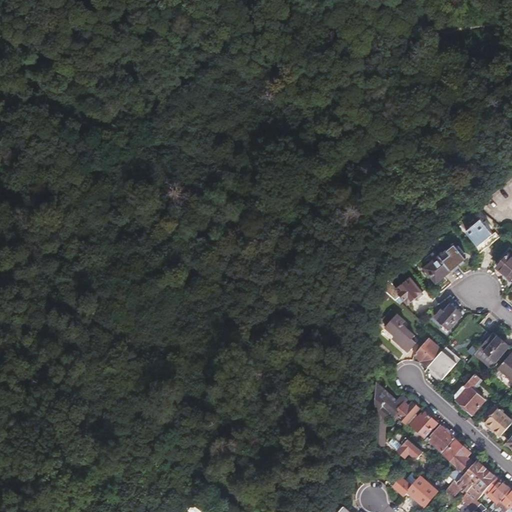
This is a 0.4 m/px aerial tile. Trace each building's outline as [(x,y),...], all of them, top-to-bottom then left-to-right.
[(479,220),(465,232),(476,245),(473,248),(477,253),(497,235),(493,231),(490,233),(479,220)] [(454,245),(440,256),(452,270),(465,258),(454,245)] [(511,252),(498,266),(511,278),(511,252)] [(452,270),(440,256),(433,263),(429,259),(426,262),(429,266),(425,270),(436,283),(452,270)] [(381,288),(391,296),(400,305),(405,299),(409,304),(422,292),(411,278),(397,290),(389,281),(381,288)] [(381,288),(381,296),(386,301),(387,301),(391,296),(381,288)] [(442,310),(436,317),(449,330),(463,315),(452,304),(445,312),(442,310)] [(398,315),(398,316),(392,311),(384,320),(388,323),(385,327),(393,334),(391,335),(391,336),(409,353),(419,340),(403,325),(406,322),(398,315)] [(503,336),(501,338),(494,332),(476,353),(493,367),(511,347),(505,341),(507,339),(503,336)] [(379,337),(378,349),(389,359),(395,353),(379,337)] [(429,367),(443,352),(438,348),(439,346),(435,341),(433,343),(429,339),(415,355),(429,367)] [(452,352),(447,347),(443,352),(429,367),(435,373),(434,375),(441,382),(459,361),(451,354),(452,352)] [(511,353),(501,367),(505,370),(511,376),(511,353)] [(474,391),(484,380),(476,373),(466,385),(464,386),(456,395),(456,398),(473,414),(485,400),(474,391)] [(377,386),(374,444),(385,445),(387,418),(385,416),(389,412),(394,416),(395,414),(406,423),(420,408),(413,402),(410,406),(405,402),(408,399),(405,396),(401,397),(397,401),(380,386),(377,386)] [(511,419),(495,404),(484,417),(487,419),(485,421),(486,422),(486,424),(490,428),(491,427),(500,435),(511,421),(511,419)] [(418,414),(409,425),(425,439),(439,423),(426,412),(422,417),(418,414)] [(441,424),(430,436),(432,438),(429,441),(442,452),(455,437),(441,424)] [(424,451),(395,426),(392,430),(396,434),(390,442),(407,457),(411,452),(418,458),(424,451)] [(472,452),(457,438),(441,454),(454,466),(456,467),(455,468),(457,470),(452,472),(450,473),(456,478),(459,481),(464,474),(475,463),(468,457),(472,452)] [(475,482),(488,467),(482,462),(479,459),(475,463),(464,474),(459,481),(456,478),(453,481),(445,490),(455,495),(462,487),(467,492),(475,482)] [(495,473),(488,467),(475,482),(467,492),(461,499),(468,505),(467,507),(473,511),(481,503),(477,500),(485,491),(495,480),(498,476),(495,473)] [(393,488),(403,496),(406,492),(418,479),(411,473),(403,481),(401,479),(393,488)] [(495,480),(485,491),(496,500),(492,506),(494,508),(497,504),(511,487),(499,475),(498,476),(495,480)] [(418,479),(406,492),(424,507),(438,491),(420,476),(418,479)] [(511,511),(511,487),(497,504),(506,511),(505,511),(511,511)]
